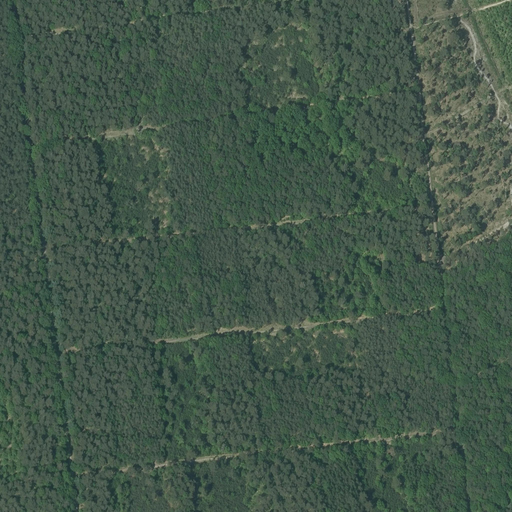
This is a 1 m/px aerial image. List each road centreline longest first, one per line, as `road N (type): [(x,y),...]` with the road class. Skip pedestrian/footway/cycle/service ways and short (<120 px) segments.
road 1 (track): [(397,318),(56,354)]
road 2 (track): [(438,258),(405,0)]
road 3 (track): [(13,0),(44,253)]
road 4 (track): [(44,253),(71,474)]
road 5 (track): [(470,511),(454,380)]
